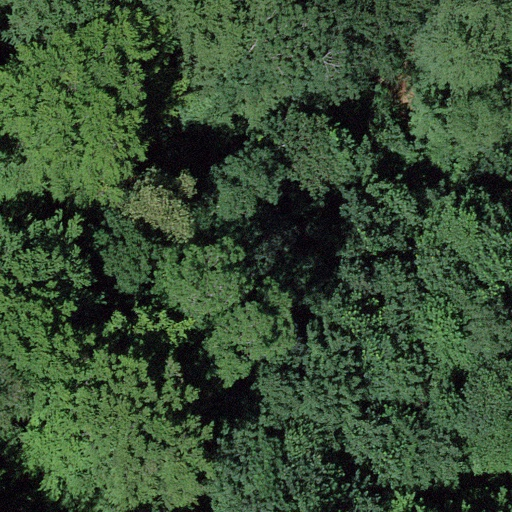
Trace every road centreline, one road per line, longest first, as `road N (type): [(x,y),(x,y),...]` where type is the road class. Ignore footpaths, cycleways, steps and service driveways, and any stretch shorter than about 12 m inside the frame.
road 1 (track): [(0,225),(169,325),(411,439)]
road 2 (track): [(168,511),(108,445),(0,277)]
